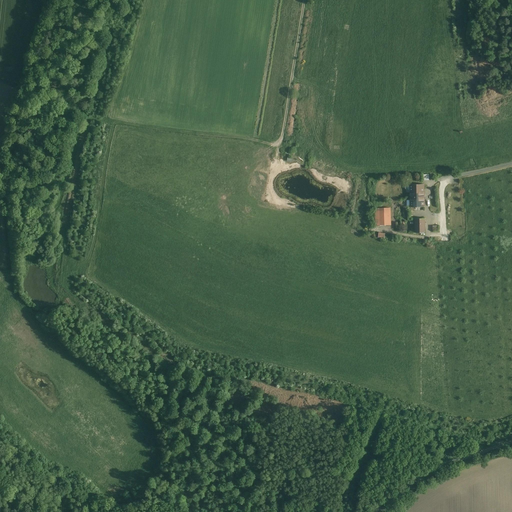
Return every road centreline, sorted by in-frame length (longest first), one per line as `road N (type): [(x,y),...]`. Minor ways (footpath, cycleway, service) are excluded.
road 1 (track): [(0,206),(35,220),(53,210),(84,119),(279,141),(305,0)]
road 2 (unclassified): [(511,444),(426,472),(380,511)]
